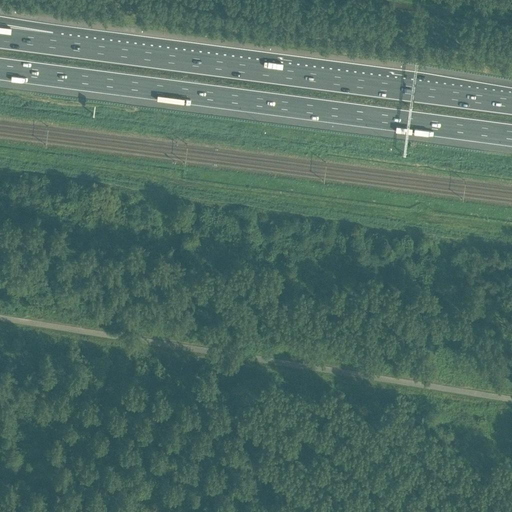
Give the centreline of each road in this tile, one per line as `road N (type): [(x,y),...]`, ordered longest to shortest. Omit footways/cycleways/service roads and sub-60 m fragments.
road 1 (track): [(511,256),(0,182)]
road 2 (motorway): [(0,69),(511,135)]
road 3 (motorway): [(511,103),(51,43)]
